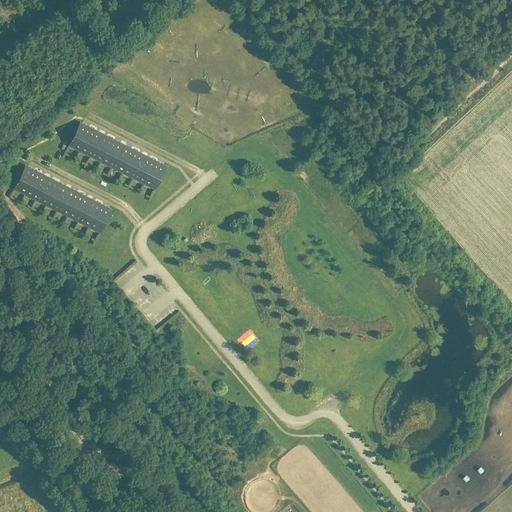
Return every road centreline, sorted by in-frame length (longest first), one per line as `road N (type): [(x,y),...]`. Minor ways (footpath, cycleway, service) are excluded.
road 1 (track): [(326,407),(399,339),(403,316),(264,153),(245,150),(215,171)]
road 2 (track): [(0,247),(41,308),(68,415),(146,511)]
road 3 (track): [(28,159),(124,205),(146,230)]
road 4 (track): [(86,116),(205,180)]
